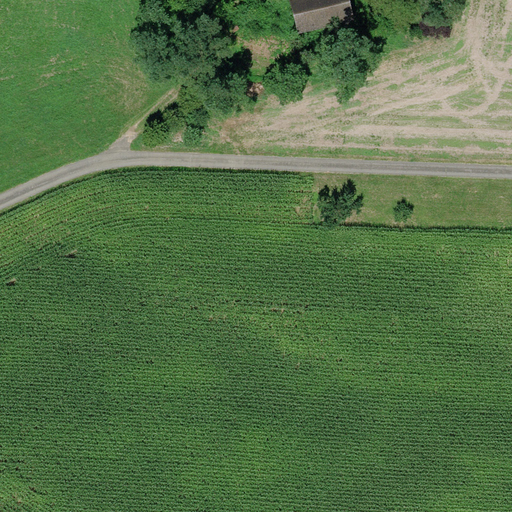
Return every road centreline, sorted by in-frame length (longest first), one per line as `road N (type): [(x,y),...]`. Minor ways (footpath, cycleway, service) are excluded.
road 1 (unclassified): [(0,202),(83,167),(135,158),(511,171)]
road 2 (track): [(113,160),(137,126),(204,72)]
